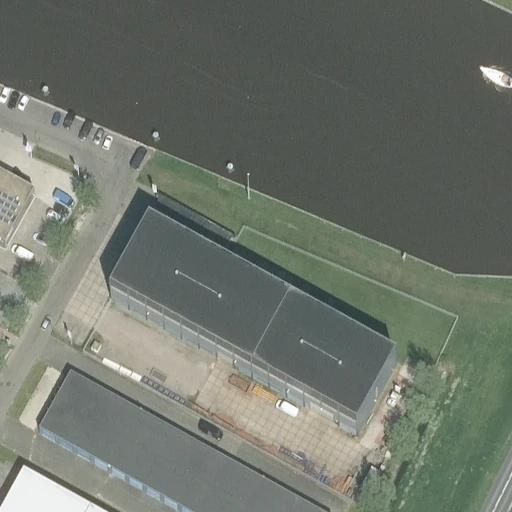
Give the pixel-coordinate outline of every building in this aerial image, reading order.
[(34,198),(0,178),(0,248),(4,251),(34,198)] [(148,231),(109,301),(251,379),(356,437),(395,366),(217,267),(231,243),(234,245),(236,242),(156,198),(155,201),(158,203),(144,229),(148,231)] [(401,379),(421,387),(430,365),(410,357),(401,379)] [(310,511),(255,481),(70,378),(38,435),(177,511),(310,511)] [(365,443),(390,443),(390,435),(365,435),(365,443)] [(371,471),(359,492),(369,498),(381,478),(371,471)] [(88,511),(23,476),(2,511),(88,511)]
